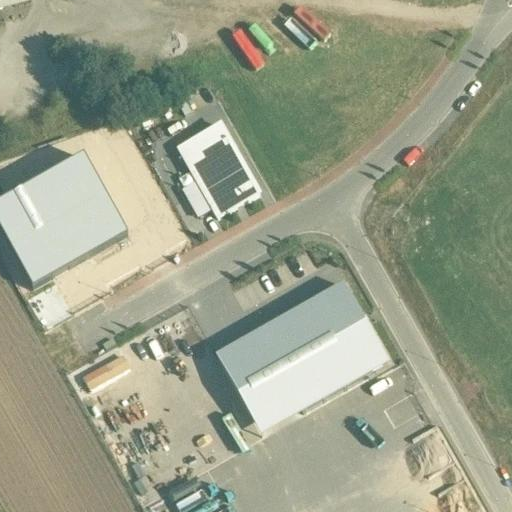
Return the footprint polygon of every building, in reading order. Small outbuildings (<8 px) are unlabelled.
[(221,130),(179,153),(219,223),(261,199),(221,130)] [(86,162),(0,210),(0,233),(34,293),(129,239),(86,162)] [(198,186),(183,194),(199,222),(214,214),(198,186)] [(390,369),(362,320),(345,289),(259,338),(304,418),(376,377),(390,369)] [(259,338),(217,361),(262,442),(304,418),(259,338)] [(123,360),(83,382),(90,394),(129,372),(123,360)]
